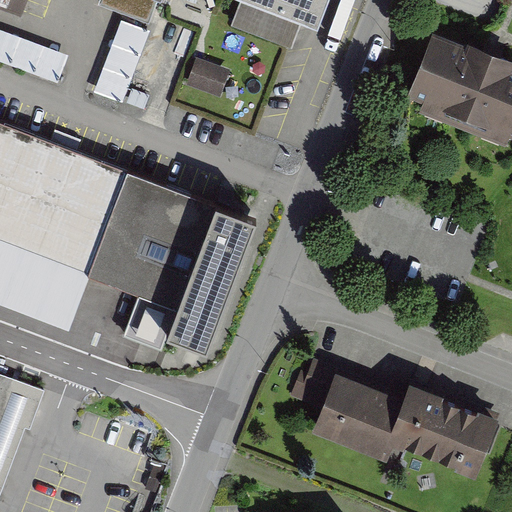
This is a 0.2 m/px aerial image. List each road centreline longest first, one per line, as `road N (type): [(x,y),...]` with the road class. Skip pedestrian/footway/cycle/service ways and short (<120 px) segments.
road 1 (residential): [(386,0),(273,284)]
road 2 (residential): [(273,284),(511,377)]
road 3 (residential): [(273,284),(182,511)]
